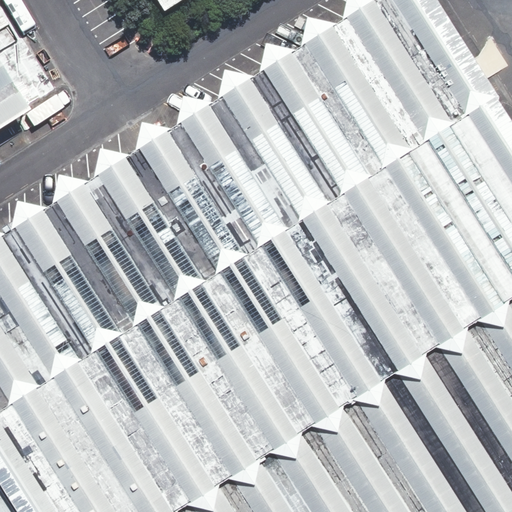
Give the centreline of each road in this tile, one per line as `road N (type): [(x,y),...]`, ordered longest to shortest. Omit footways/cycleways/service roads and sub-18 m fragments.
road 1 (unknown): [(511,416),(389,221),(0,469)]
road 2 (unknown): [(153,373),(0,123)]
road 3 (unknown): [(97,408),(163,511)]
